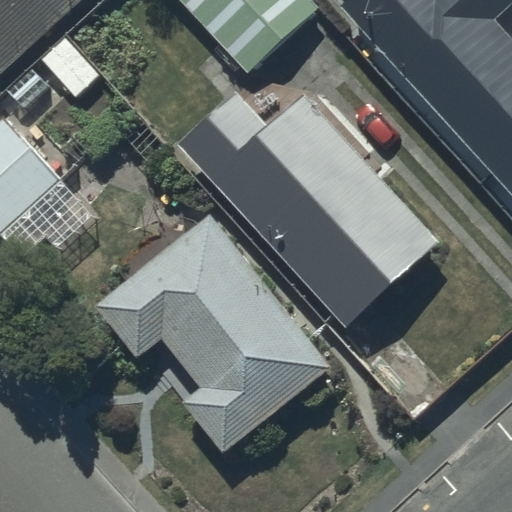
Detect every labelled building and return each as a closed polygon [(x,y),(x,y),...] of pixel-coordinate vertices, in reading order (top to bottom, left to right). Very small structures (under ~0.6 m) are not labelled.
[(0,0),(0,73),(78,0),(0,0)] [(323,2),(320,0),(189,0),(252,68),(323,2)] [(349,0),(509,174),(511,171),(511,23),(499,10),(509,0),(349,0)] [(68,34),(10,86),(27,105),(61,74),(77,93),(102,71),(68,34)] [(271,117),(241,84),(183,136),(347,320),(444,234),(309,83),(271,117)] [(0,113),(0,228),(62,173),(10,114),(5,119),(0,113)] [(215,208),(100,296),(143,352),(170,331),(208,381),(191,394),(228,441),(333,360),(215,208)]
